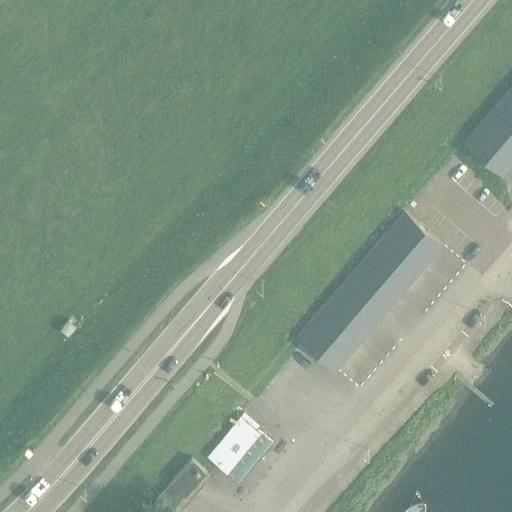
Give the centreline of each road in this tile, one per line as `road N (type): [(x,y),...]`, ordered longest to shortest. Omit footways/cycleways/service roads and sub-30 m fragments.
road 1 (tertiary): [(275,226),(186,312),(12,511)]
road 2 (tertiary): [(38,511),(202,326),(275,226)]
road 3 (unclassified): [(511,246),(281,511)]
road 4 (tertiary): [(472,0),(275,226)]
